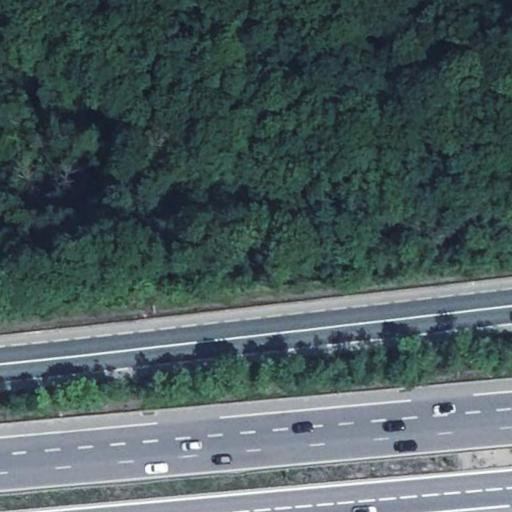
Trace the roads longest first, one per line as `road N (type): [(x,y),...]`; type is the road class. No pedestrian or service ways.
road 1 (secondary): [(0,363),(511,304)]
road 2 (motorway): [(511,426),(0,472)]
road 3 (motorway): [(246,511),(511,488)]
